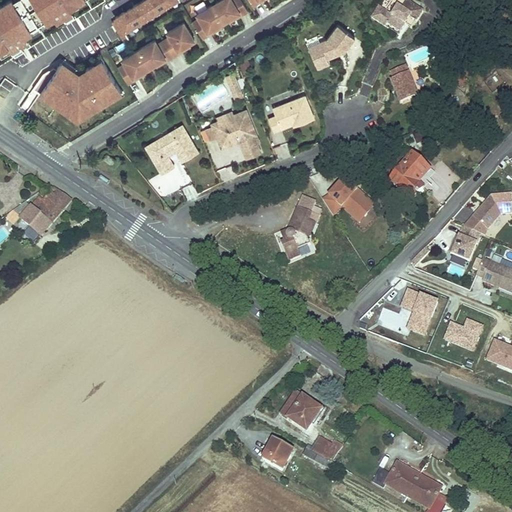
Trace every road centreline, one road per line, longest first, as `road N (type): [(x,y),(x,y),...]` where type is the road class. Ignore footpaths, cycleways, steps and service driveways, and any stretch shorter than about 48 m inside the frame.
road 1 (secondary): [(511,483),(160,242)]
road 2 (residential): [(52,167),(306,0)]
road 3 (residential): [(511,138),(337,326)]
road 4 (residential): [(171,228),(199,202),(326,148),(350,115)]
road 5 (residential): [(337,326),(171,228)]
road 6 (residential): [(511,399),(413,366),(337,326)]
road 7 (secondary): [(160,242),(52,167)]
